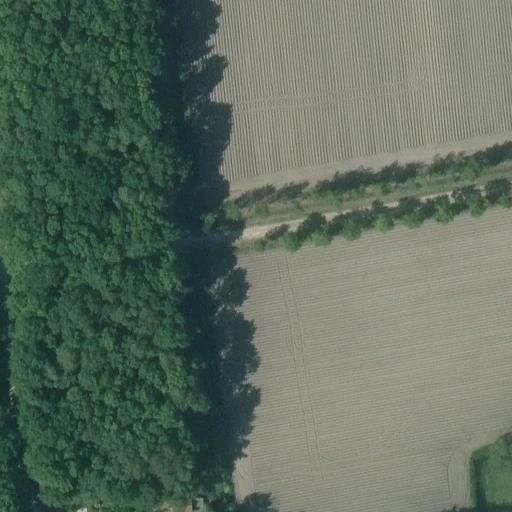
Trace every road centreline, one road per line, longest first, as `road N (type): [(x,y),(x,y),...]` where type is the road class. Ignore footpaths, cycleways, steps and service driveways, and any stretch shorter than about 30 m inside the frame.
road 1 (track): [(203,458),(149,0)]
road 2 (track): [(0,275),(179,244)]
